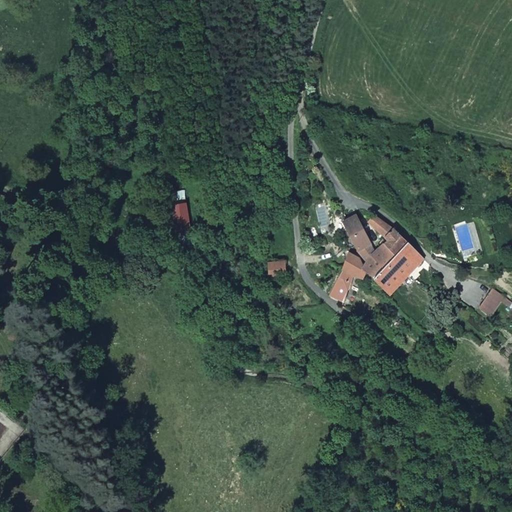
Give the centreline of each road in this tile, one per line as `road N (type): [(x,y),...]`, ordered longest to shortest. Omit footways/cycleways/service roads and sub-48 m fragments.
road 1 (track): [(201,275),(236,368),(311,381),(369,418)]
road 2 (unclassified): [(292,105),(347,197),(399,226),(436,268)]
road 3 (unclassified): [(0,184),(201,275)]
road 4 (unclassified): [(369,418),(395,400),(383,350),(306,279),(299,258)]
road 5 (residential): [(292,105),(299,258)]
